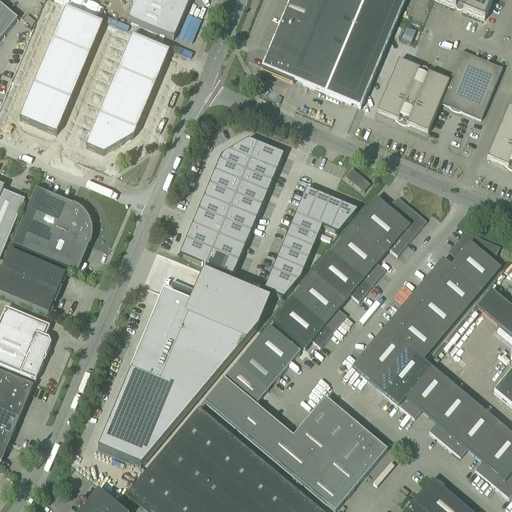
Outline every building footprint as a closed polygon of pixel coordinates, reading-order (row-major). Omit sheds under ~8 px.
[(127,0),(132,10),(127,22),(173,41),(190,0),(127,0)] [(260,68),(260,71),(260,72),(261,73),(263,75),(291,87),(293,83),(357,110),(360,111),(406,0),(289,0),(266,56),(265,55),(260,68)] [(484,22),(493,0),(433,0),(433,1),(455,10),(456,7),(464,10),(462,13),(484,22)] [(0,41),(17,21),(0,6),(0,41)] [(66,10),(61,21),(86,31),(90,21),(66,10)] [(61,21),(57,31),(81,41),(86,31),(61,21)] [(90,21),(86,31),(98,36),(102,26),(90,21)] [(411,45),(416,33),(406,29),(401,41),(411,45)] [(57,31),(52,42),(77,52),(81,41),(57,31)] [(86,31),(81,41),(94,46),(98,36),(86,31)] [(132,38),(127,50),(142,57),(147,45),(132,38)] [(81,41),(77,52),(89,58),(94,46),(81,41)] [(52,42),(48,53),(72,64),(77,52),(52,42)] [(147,45),(142,57),(164,66),(169,54),(161,50),(147,45)] [(127,50),(122,61),(137,68),(142,57),(127,50)] [(77,52),(72,64),(84,69),(89,58),(77,52)] [(48,53),(43,65),(67,75),(72,64),(48,53)] [(377,112),(376,114),(378,115),(395,122),(398,123),(400,124),(401,125),(403,125),(405,125),(407,124),(406,127),(426,135),(427,136),(428,133),(440,106),(451,111),(453,106),(460,110),(458,114),(481,123),(502,71),(461,54),(451,76),(455,78),(452,84),(449,82),(448,84),(427,75),(426,78),(418,75),(420,72),(398,63),(377,112)] [(142,57),(137,68),(159,77),(164,66),(142,57)] [(122,61),(118,73),(133,79),(137,68),(122,61)] [(72,64),(67,75),(80,80),(84,69),(72,64)] [(43,65),(38,76),(63,86),(67,75),(43,65)] [(137,68),(133,79),(154,88),(159,77),(137,68)] [(118,73),(113,84),(128,90),(133,79),(118,73)] [(67,75),(63,86),(75,91),(80,80),(67,75)] [(38,76),(33,87),(58,97),(63,86),(38,76)] [(133,79),(128,90),(150,99),(154,88),(133,79)] [(113,84),(108,95),(123,102),(128,90),(113,84)] [(63,86),(58,97),(70,103),(75,91),(63,86)] [(33,87),(29,98),(53,109),(58,97),(33,87)] [(128,90),(123,102),(145,111),(150,99),(128,90)] [(108,95),(103,106),(119,113),(123,102),(108,95)] [(58,97),(53,109),(66,114),(70,103),(58,97)] [(29,98),(24,110),(48,120),(53,109),(29,98)] [(123,102),(119,113),(140,122),(145,111),(123,102)] [(103,106),(99,118),(114,124),(119,113),(103,106)] [(53,109),(48,120),(61,125),(66,114),(53,109)] [(511,110),(508,109),(486,160),(508,169),(509,170),(511,171),(511,170),(511,110)] [(24,110),(19,121),(43,132),(48,120),(24,110)] [(119,113),(114,124),(136,133),(140,122),(119,113)] [(97,122),(94,129),(109,135),(114,124),(99,118),(97,122)] [(48,120),(43,132),(56,137),(61,125),(48,120)] [(109,135),(108,138),(127,146),(131,144),(136,133),(114,124),(109,135)] [(93,131),(85,149),(103,157),(127,146),(108,138),(109,135),(94,129),(93,131)] [(248,142),(228,154),(250,163),(257,146),(248,142)] [(257,146),(250,163),(276,174),(283,157),(257,146)] [(221,158),(219,163),(245,174),(250,163),(228,154),(221,158)] [(219,163),(214,174),(240,185),(245,174),(219,163)] [(250,163),(245,174),(272,185),(276,174),(250,163)] [(370,187),(352,171),(345,179),(363,195),(370,187)] [(214,174),(209,187),(235,198),(240,185),(214,174)] [(245,174),(240,185),(267,196),(272,185),(245,174)] [(240,185),(235,198),(262,209),(267,196),(240,185)] [(0,259),(24,202),(2,193),(4,189),(0,187),(0,259)] [(209,187),(203,200),(230,211),(235,198),(209,187)] [(85,216),(80,210),(72,206),(72,207),(35,191),(12,247),(62,268),(77,275),(88,247),(89,247),(92,239),(92,231),(89,223),(85,216)] [(306,191),(295,218),(307,223),(318,196),(306,191)] [(318,196),(307,223),(319,228),(330,201),(318,196)] [(235,198),(230,211),(256,222),(262,209),(235,198)] [(203,200),(198,212),(224,224),(230,211),(203,200)] [(377,267),(389,252),(397,259),(426,224),(398,201),(386,209),(375,200),(330,254),(371,289),(385,273),(377,267)] [(330,201),(319,228),(322,229),(331,233),(342,206),(330,201)] [(342,206),(331,233),(338,236),(357,213),(342,206)] [(230,211),(224,224),(251,235),(256,222),(230,211)] [(198,212),(191,227),(218,238),(224,224),(198,212)] [(295,218),(290,229),(317,240),(322,229),(319,228),(307,223),(295,218)] [(224,224),(218,238),(245,249),(251,235),(224,224)] [(191,227),(185,242),(212,253),(218,238),(191,227)] [(290,229),(285,240),(312,251),(317,240),(290,229)] [(423,364),(500,271),(493,265),(500,250),(467,235),(465,234),(448,255),(456,261),(450,268),(442,262),(384,331),(408,351),(423,364)] [(218,238),(212,253),(238,264),(245,249),(218,238)] [(285,240),(281,251),(308,262),(312,251),(285,240)] [(185,242),(179,257),(205,268),(212,253),(185,242)] [(281,251),(276,262),(303,273),(308,262),(281,251)] [(60,288),(65,276),(10,253),(0,275),(0,296),(48,317),(53,304),(55,305),(62,289),(60,288)] [(212,253),(205,268),(232,279),(238,264),(212,253)] [(371,289),(330,254),(311,277),(344,305),(350,298),(358,305),(371,289)] [(276,262),(272,273),(297,284),(300,281),(303,273),(276,262)] [(272,273),(263,293),(283,301),(297,284),(272,273)] [(153,319),(97,452),(140,470),(259,330),(269,302),(203,274),(188,308),(184,319),(158,308),(153,319)] [(344,305),(311,277),(292,300),(333,335),(346,319),(338,313),(344,305)] [(511,311),(491,293),(476,310),(511,340),(511,372),(493,395),(511,410),(511,311)] [(333,335),(292,300),(272,324),(306,352),(312,344),(320,351),(333,335)] [(45,359),(50,346),(48,341),(45,339),(49,329),(5,310),(0,322),(0,368),(35,383),(43,365),(44,364),(46,360),(45,359)] [(280,377),(299,355),(300,354),(269,328),(249,351),(280,377)] [(375,389),(408,351),(384,331),(352,370),(375,389)] [(280,377),(249,351),(236,366),(267,392),(280,377)] [(398,409),(431,370),(423,364),(408,351),(375,389),(398,409)] [(236,366),(223,382),(255,408),(255,407),(261,400),(267,392),(236,366)] [(431,370),(398,409),(414,422),(420,414),(435,426),(428,434),(460,460),(466,452),(481,465),(474,472),(498,492),(501,495),(508,501),(511,496),(511,437),(469,402),(462,396),(452,388),(431,370)] [(0,413),(19,422),(33,389),(0,375),(0,413)] [(223,382),(204,405),(304,488),(323,465),(292,439),(293,439),(285,433),(277,426),(270,420),(262,414),(255,407),(255,408),(223,382)] [(321,437),(340,414),(325,401),(305,424),(321,437)] [(317,511),(198,412),(128,496),(131,498),(147,511),(474,511),(473,510),(470,511),(467,511),(462,508),(454,501),(431,482),(424,490),(419,497),(405,511),(317,511)] [(19,422),(0,413),(0,434),(11,439),(19,422)] [(336,450),(356,427),(340,414),(321,437),(336,450)] [(336,450),(321,437),(305,424),(293,439),(292,439),(323,465),(336,450)] [(331,511),(336,511),(386,453),(356,427),(336,450),(323,465),(304,488),(331,511)] [(11,439),(0,434),(0,464),(1,465),(1,463),(11,439)] [(119,511),(97,493),(87,506),(83,503),(81,502),(80,503),(78,504),(78,506),(79,508),(83,511),(81,511),(119,511)]
